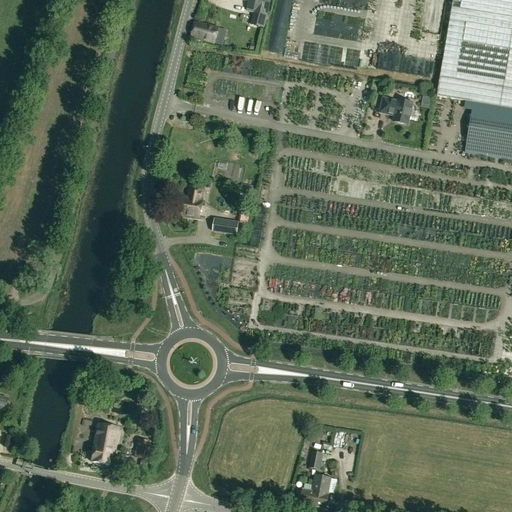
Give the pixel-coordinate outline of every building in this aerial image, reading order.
[(511,0),(453,0),(437,97),(473,103),(465,153),(511,161),(511,0)] [(268,9),(254,5),(249,25),(263,29),(268,9)] [(218,28),(194,22),(190,38),(214,44),(218,28)] [(380,113),(395,117),(393,123),(407,126),(413,104),(399,101),(399,102),(384,98),(380,113)] [(177,215),(198,219),(202,201),(201,201),(203,188),(189,185),(187,199),(180,197),(177,215)] [(213,232),(237,236),(239,223),(215,219),(213,232)] [(97,424),(90,462),(109,465),(111,453),(114,453),(118,428),(97,424)] [(150,442),(137,439),(134,457),(147,460),(150,442)] [(309,468),(321,471),(324,454),(312,452),(309,468)] [(326,510),(329,495),(332,479),(315,476),(312,491),(304,490),(301,505),(326,510)]
